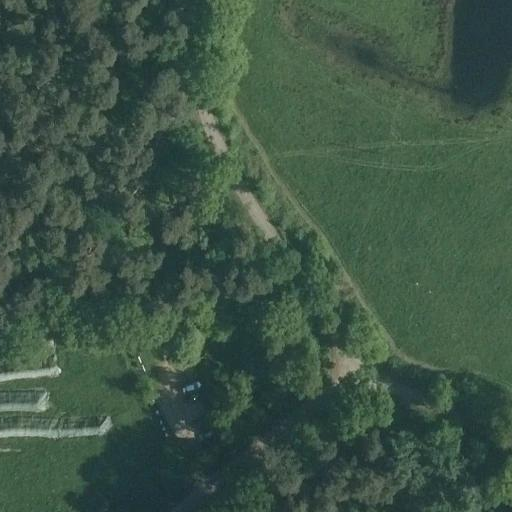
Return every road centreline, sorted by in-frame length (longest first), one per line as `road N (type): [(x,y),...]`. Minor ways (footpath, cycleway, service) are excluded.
road 1 (unclassified): [(358,368),(198,108),(190,54),(195,0)]
road 2 (unclassified): [(181,511),(358,368)]
road 3 (unclassified): [(511,435),(358,368)]
